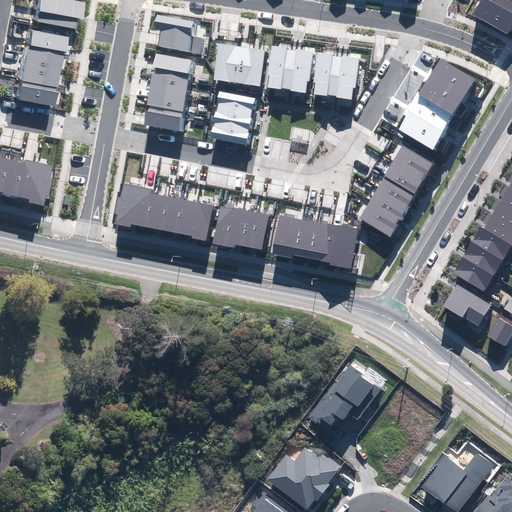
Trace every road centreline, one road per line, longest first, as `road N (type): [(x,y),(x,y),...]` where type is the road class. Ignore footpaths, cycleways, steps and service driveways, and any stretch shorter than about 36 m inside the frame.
road 1 (residential): [(105,135),(313,164),(355,132),(421,24)]
road 2 (tertiary): [(84,254),(322,300),(381,320)]
road 3 (residential): [(381,320),(511,99)]
road 4 (tertiary): [(381,320),(511,416)]
road 5 (residential): [(129,0),(105,135)]
road 6 (residential): [(105,135),(84,254)]
